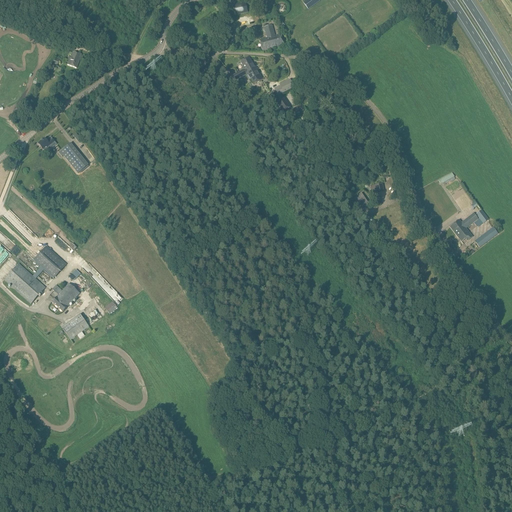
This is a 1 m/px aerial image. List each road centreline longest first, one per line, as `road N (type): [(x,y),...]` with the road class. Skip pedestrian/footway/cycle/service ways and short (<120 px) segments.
road 1 (unclassified): [(511,338),(465,285),(381,116),(341,73),(290,56),(156,50)]
road 2 (tertiary): [(0,159),(69,102),(156,50)]
road 3 (track): [(0,20),(61,48),(128,53),(139,61)]
